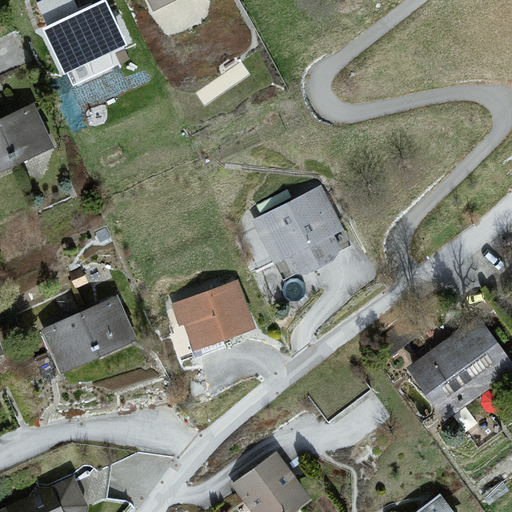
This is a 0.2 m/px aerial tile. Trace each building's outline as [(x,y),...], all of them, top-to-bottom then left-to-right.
[(40,0),(46,13),(75,0),(40,0)] [(124,44),(104,2),(45,29),(65,72),(124,44)] [(41,88),(0,110),(0,186),(73,145),(41,88)] [(330,189),(256,225),(293,302),(368,266),(330,189)] [(243,272),(171,305),(197,361),(268,329),(243,272)] [(121,292),(38,329),(65,387),(147,350),(121,292)] [(477,321),(412,369),(445,415),(511,367),(477,321)] [(0,324),(0,388),(26,375),(0,324)] [(276,451),(230,484),(250,511),(248,511),(295,511),(312,500),(276,451)] [(96,511),(78,473),(0,509),(0,511),(96,511)] [(455,511),(442,494),(417,511),(455,511)]
